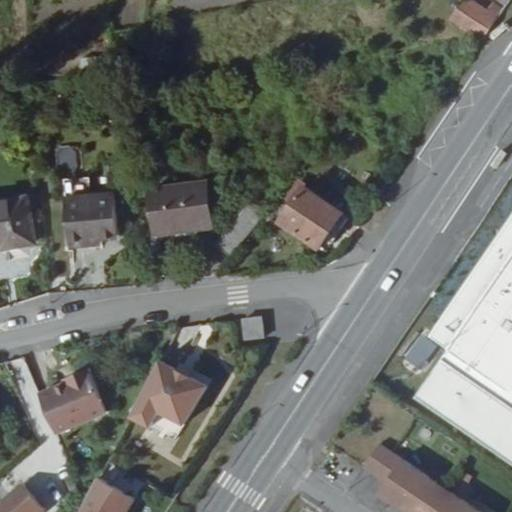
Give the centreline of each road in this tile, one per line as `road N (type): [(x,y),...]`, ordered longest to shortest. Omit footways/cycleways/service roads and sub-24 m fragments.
road 1 (residential): [(0,336),(197,300),(372,297)]
road 2 (secondary): [(372,297),(511,82)]
road 3 (secondary): [(268,453),(372,297)]
